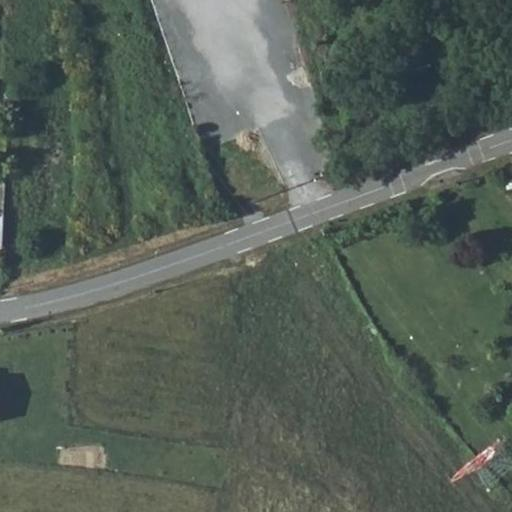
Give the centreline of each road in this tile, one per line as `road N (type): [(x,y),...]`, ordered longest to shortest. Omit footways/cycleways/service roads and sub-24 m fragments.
road 1 (residential): [(511,142),(58,301),(0,311)]
road 2 (track): [(481,511),(248,236)]
